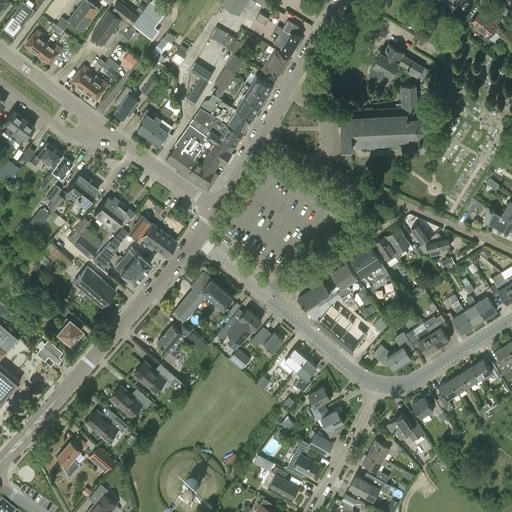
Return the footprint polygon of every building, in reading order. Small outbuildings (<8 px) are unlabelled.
[(0,0),(0,14),(12,1),(10,0),(0,0)] [(82,0),(69,18),(76,23),(91,3),(87,0),(82,0)] [(131,24),(138,15),(119,0),(112,10),(131,24)] [(224,0),(222,5),(239,15),(247,0),(224,0)] [(151,1),(144,10),(133,24),(152,38),(157,31),(157,30),(157,29),(156,28),(155,28),(154,27),(165,12),(151,1)] [(23,2),(3,28),(13,35),(33,10),(23,2)] [(99,8),(91,3),(76,23),(83,29),(99,8)] [(509,12),(500,4),(497,8),(501,11),(500,13),(505,17),(509,12)] [(275,8),(271,14),(276,17),(280,11),(275,8)] [(122,18),(109,10),(92,35),(104,43),(122,18)] [(482,11),(471,23),(487,37),(488,37),(488,36),(493,30),(500,35),(500,36),(509,47),(510,46),(511,47),(511,31),(509,28),(505,32),(497,26),(498,25),(482,11)] [(265,23),(269,17),(259,12),(256,17),(265,23)] [(62,16),(60,18),(56,24),(58,26),(63,30),(69,22),(62,16)] [(273,42),(281,46),(290,31),(294,33),(298,26),(287,19),(282,28),(277,25),(274,30),(279,33),(273,42)] [(136,29),(131,25),(123,35),(129,39),(136,29)] [(58,26),(55,30),(54,32),(65,41),(70,35),(63,30),(58,26)] [(25,44),(37,53),(49,38),(43,34),(37,29),(25,44)] [(242,40),(247,32),(242,29),(237,37),(242,40)] [(167,30),(149,54),(157,60),(170,42),(168,41),(172,34),(167,30)] [(300,37),(294,33),(290,31),(281,46),(291,52),(300,37)] [(221,44),(228,48),(236,37),(228,32),(221,44)] [(256,40),(246,34),(242,42),(252,47),(256,40)] [(55,43),(49,38),(37,53),(50,63),(61,48),(55,43)] [(236,53),(243,42),(236,38),(229,48),(236,53)] [(82,45),(77,41),(72,48),(77,52),(82,45)] [(182,41),(171,58),(179,63),(190,46),(182,41)] [(374,64),(369,71),(385,80),(389,73),(390,74),(398,61),(406,66),(404,69),(414,75),(416,76),(418,73),(423,66),(402,53),(403,52),(388,42),(383,51),(380,50),(372,63),(374,64)] [(261,68),(269,73),(272,69),(278,73),(288,56),(274,47),(271,53),(269,52),(265,58),(267,59),(261,68)] [(234,52),(225,66),(236,72),(244,59),(234,52)] [(123,60),(131,66),(136,59),(128,53),(123,60)] [(100,58),(95,54),(91,60),(96,64),(97,62),(100,58)] [(105,62),(102,66),(107,70),(110,66),(116,71),(121,65),(109,56),(105,62)] [(72,79),(84,89),(93,77),(87,72),(89,69),(83,64),(72,79)] [(214,93),(220,97),(236,72),(225,66),(214,83),(219,86),(214,93)] [(257,74),(250,85),(257,90),(259,88),(266,92),(272,83),(257,74)] [(151,76),(144,87),(141,90),(148,95),(158,81),(151,76)] [(194,105),(208,81),(200,76),(186,99),(194,105)] [(99,82),(93,77),(84,89),(97,98),(108,83),(102,79),(99,82)] [(350,109),(350,115),(341,116),(342,128),(342,142),(352,142),(352,146),(367,145),(367,146),(374,146),(374,145),(407,143),(407,144),(417,144),(417,133),(422,128),(422,120),(417,115),(416,115),(414,84),(401,85),(402,107),(372,108),(372,107),(365,107),(365,109),(350,109)] [(236,107),(252,117),(266,92),(259,88),(257,90),(250,85),(236,107)] [(115,102),(120,105),(115,112),(123,118),(128,112),(130,114),(138,104),(136,102),(138,99),(129,93),(132,90),(127,86),(115,102)] [(220,97),(214,93),(213,93),(209,99),(204,101),(200,106),(242,132),(252,117),(236,107),(232,104),(220,97)] [(169,108),(170,109),(177,114),(180,109),(179,102),(175,100),(169,108)] [(160,111),(166,115),(170,109),(169,108),(165,105),(160,111)] [(211,129),(235,144),(235,143),(242,132),(200,106),(193,118),(211,129)] [(139,128),(150,136),(159,124),(163,118),(147,107),(140,117),(145,120),(139,128)] [(0,132),(0,144),(2,146),(6,140),(15,147),(23,137),(24,138),(34,125),(13,109),(3,122),(7,125),(1,133),(0,132)] [(170,109),(166,115),(169,118),(174,112),(170,109)] [(159,124),(150,136),(160,143),(160,142),(161,142),(168,132),(173,125),(163,118),(159,124)] [(176,144),(166,159),(177,167),(175,170),(193,182),(194,181),(208,190),(219,174),(213,170),(221,159),(225,161),(232,150),(231,150),(235,144),(211,129),(193,118),(190,122),(175,143),(176,144)] [(168,132),(161,142),(165,145),(172,135),(168,132)] [(46,142),(36,155),(35,154),(30,161),(35,165),(40,158),(52,167),(61,155),(62,153),(55,148),(56,148),(53,146),(52,146),(46,142)] [(27,162),(35,151),(29,147),(21,157),(27,162)] [(19,168),(13,163),(14,162),(3,154),(0,157),(0,177),(2,179),(6,173),(13,178),(19,168)] [(62,156),(61,155),(52,167),(47,175),(51,178),(54,173),(61,178),(72,162),(63,156),(62,156)] [(75,199),(91,178),(86,174),(83,177),(79,174),(65,191),(75,199)] [(490,176),(488,178),(486,181),(495,189),(499,184),(490,176)] [(96,182),(91,178),(75,199),(84,206),(98,188),(94,185),(96,182)] [(20,190),(24,185),(16,180),(12,185),(20,190)] [(45,197),(51,201),(57,193),(61,188),(56,184),(45,197)] [(54,210),(63,198),(57,193),(51,201),(48,205),(54,210)] [(103,221),(119,200),(114,196),(112,199),(108,196),(94,214),(103,221)] [(483,204),(472,196),(465,208),(471,212),(475,205),(480,208),(483,204)] [(119,200),(103,221),(113,229),(120,220),(124,223),(129,218),(132,214),(133,211),(128,207),(126,210),(122,208),(125,204),(119,200)] [(502,212),(511,218),(511,200),(510,200),(502,212)] [(40,208),(27,224),(35,230),(48,214),(40,208)] [(511,231),(511,230),(511,218),(502,212),(501,214),(494,210),(488,221),(511,231)] [(165,255),(176,241),(151,223),(141,215),(129,232),(139,240),(141,237),(165,255)] [(70,224),(74,228),(81,219),(77,216),(70,224)] [(76,230),(81,234),(86,229),(84,227),(90,221),(84,216),(81,219),(74,228),(76,229),(76,230)] [(422,242),(430,236),(419,222),(411,228),(413,230),(410,232),(416,241),(419,239),(422,242)] [(406,251),(404,247),(409,244),(398,227),(387,234),(397,251),(399,250),(402,254),(406,251)] [(89,257),(100,244),(102,242),(86,228),(86,229),(81,234),(73,243),(89,257)] [(76,229),(68,239),(73,243),(81,234),(76,230),(76,229)] [(428,251),(440,248),(449,246),(447,236),(441,237),(440,234),(439,232),(437,231),(430,236),(422,242),(419,245),(424,252),(428,251)] [(396,251),(395,252),(384,236),(374,243),(385,259),(385,258),(390,266),(401,259),(396,251)] [(50,242),(44,247),(50,253),(47,255),(53,261),(54,259),(59,264),(55,269),(59,273),(64,268),(66,269),(73,261),(57,246),(51,240),(50,242)] [(104,248),(112,255),(118,248),(110,241),(104,248)] [(371,245),(350,258),(371,290),(392,277),(371,245)] [(413,249),(418,257),(424,254),(418,245),(413,249)] [(123,256),(142,272),(150,262),(131,246),(123,256)] [(483,247),(479,252),(487,258),(491,253),(483,247)] [(104,248),(93,260),(103,268),(109,261),(107,260),(112,255),(104,248)] [(474,261),(480,257),(477,253),(471,256),(474,261)] [(142,272),(123,256),(114,266),(133,282),(142,272)] [(440,262),(443,268),(454,262),(452,257),(440,262)] [(340,285),(334,289),(336,291),(350,306),(356,302),(351,295),(364,286),(347,261),(331,271),(340,285)] [(511,263),(502,270),(506,276),(511,272),(511,263)] [(115,290),(87,266),(73,282),(101,306),(115,290)] [(182,321),(183,320),(202,298),(206,292),(201,288),(205,283),(210,277),(202,270),(190,285),(193,287),(171,312),(182,321)] [(495,282),(503,277),(500,272),(492,276),(495,282)] [(206,292),(202,298),(206,301),(211,296),(223,306),(232,295),(219,284),(221,282),(215,277),(214,279),(210,276),(210,277),(205,283),(201,288),(206,292)] [(495,283),(489,287),(490,287),(493,292),(495,296),(501,292),(507,301),(511,298),(511,285),(506,277),(504,278),(498,282),(499,283),(497,285),(495,283)] [(355,310),(350,306),(336,291),(334,289),(328,292),(320,280),(297,296),(305,308),(308,306),(314,315),(315,314),(319,317),(318,319),(353,349),(366,333),(348,317),(355,310)] [(397,284),(406,296),(412,292),(404,280),(397,284)] [(470,283),(465,286),(469,293),(474,289),(470,283)] [(452,304),(458,313),(452,317),(461,331),(473,323),(464,309),(465,309),(454,293),(449,297),(453,303),(452,304)] [(473,323),(484,316),(475,302),(476,302),(471,294),(465,298),(470,305),(465,309),(464,309),(473,323)] [(487,295),(476,302),(475,302),(484,316),(496,309),(487,295)] [(230,318),(231,317),(241,305),(237,301),(225,314),(230,318)] [(59,302),(55,307),(64,315),(69,310),(59,302)] [(230,318),(216,334),(222,339),(228,332),(232,336),(226,342),(235,349),(240,343),(260,319),(247,307),(244,311),(239,316),(240,317),(236,321),(231,317),(230,318)] [(434,315),(423,322),(428,331),(438,345),(449,338),(443,328),(448,325),(442,316),(441,314),(436,317),(434,315)] [(64,324),(57,332),(70,342),(81,329),(68,319),(65,316),(61,321),(64,324)] [(172,323),(157,340),(174,355),(176,355),(181,349),(181,347),(176,343),(184,333),(186,335),(190,331),(181,322),(177,327),(172,323)] [(438,345),(428,331),(423,322),(407,333),(415,346),(421,342),(427,352),(438,345)] [(0,402),(19,380),(0,363),(0,356),(7,348),(16,338),(0,324),(0,402)] [(262,326),(250,341),(255,346),(259,340),(263,343),(272,350),(283,338),(274,330),(271,334),(262,326)] [(195,330),(188,338),(194,343),(201,335),(195,330)] [(411,357),(408,352),(414,347),(403,330),(394,336),(401,346),(391,352),(380,344),(373,353),(386,364),(390,362),(394,368),(411,357)] [(47,338),(35,352),(44,359),(48,355),(54,360),(57,362),(61,358),(58,355),(62,351),(47,338)] [(511,371),(509,367),(511,364),(511,351),(506,342),(495,349),(503,360),(497,364),(507,379),(511,375),(511,371)] [(230,357),(242,368),(250,358),(238,347),(230,357)] [(289,363),(295,368),(305,357),(294,347),(280,364),(285,368),(289,363)] [(19,363),(37,380),(47,369),(29,352),(19,363)] [(312,381),(307,377),(316,366),(305,357),(295,368),(296,369),(292,373),(298,378),(294,383),(304,391),(312,381)] [(483,357),(472,364),(480,377),(482,381),(494,374),(496,378),(501,375),(498,369),(492,360),(487,364),(483,357)] [(144,360),(134,372),(155,391),(165,379),(169,383),(175,376),(163,365),(157,371),(154,369),(144,360)] [(469,384),(480,377),(472,364),(461,370),(469,384)] [(457,391),(469,384),(461,370),(449,378),(457,391)] [(263,387),(268,381),(262,376),(257,383),(263,387)] [(446,408),(451,405),(446,398),(457,391),(449,378),(438,385),(443,392),(438,395),(446,408)] [(131,415),(141,404),(145,407),(151,400),(136,387),(131,393),(121,385),(110,397),(131,415)] [(323,385),(308,393),(314,404),(308,407),(312,414),(326,406),(323,401),(330,397),(323,385)] [(437,413),(443,410),(432,392),(425,396),(424,394),(412,401),(421,415),(433,408),(436,414),(437,413)] [(315,430),(309,442),(311,444),(312,444),(326,452),(341,426),(339,423),(343,420),(336,407),(329,411),(326,406),(312,414),(316,421),(322,418),(327,428),(324,435),(315,430)] [(486,411),(483,406),(477,409),(480,414),(486,411)] [(107,418),(97,409),(86,421),(108,440),(118,428),(122,431),(128,425),(113,411),(107,418)] [(447,417),(443,410),(437,413),(442,421),(447,417)] [(408,435),(410,434),(413,439),(423,432),(418,423),(412,427),(403,412),(387,423),(392,429),(394,428),(395,427),(401,435),(406,432),(408,435)] [(289,432),(295,426),(288,418),(282,425),(289,432)] [(80,464),(73,459),(86,444),(77,436),(72,441),(71,440),(57,455),(64,461),(62,463),(69,476),(80,464)] [(383,458),(386,451),(394,455),(399,445),(393,441),(385,436),(382,442),(375,438),(368,450),(383,458)] [(305,455),(311,444),(309,442),(302,439),(294,453),(289,462),(286,468),(303,478),(306,472),(312,475),(319,462),(305,455)] [(106,471),(115,462),(98,447),(93,453),(104,463),(101,467),(106,471)] [(368,450),(362,462),(368,465),(369,466),(376,469),(380,463),(385,466),(388,460),(383,458),(368,450)] [(235,453),(225,459),(228,465),(239,459),(235,453)] [(253,461),(260,464),(264,457),(257,453),(253,461)] [(276,465),(273,471),(269,473),(263,484),(291,500),(295,492),(294,492),(298,485),(287,479),(290,473),(276,465)] [(375,476),(385,482),(389,476),(378,470),(375,476)] [(390,484),(385,482),(375,476),(366,471),(366,472),(367,472),(363,478),(355,474),(349,486),(364,494),(364,495),(372,499),(378,489),(385,493),(390,484)] [(198,481),(197,480),(195,478),(193,477),(190,477),(188,478),(185,479),(183,482),(182,485),(182,487),(184,490),(186,492),(188,494),(190,494),(192,494),(195,493),(197,491),(199,489),(199,486),(199,484),(198,481)] [(408,485),(401,481),(398,486),(404,490),(408,485)] [(101,483),(91,494),(97,500),(86,511),(109,511),(116,504),(104,494),(108,490),(101,483)] [(86,486),(82,491),(87,495),(91,490),(86,486)] [(345,492),(341,500),(343,501),(348,504),(347,509),(347,510),(347,511),(353,511),(354,510),(352,510),(353,506),(354,503),(357,498),(353,496),(345,492)] [(275,504),(263,497),(257,509),(261,511),(276,511),(272,509),(275,504)]
